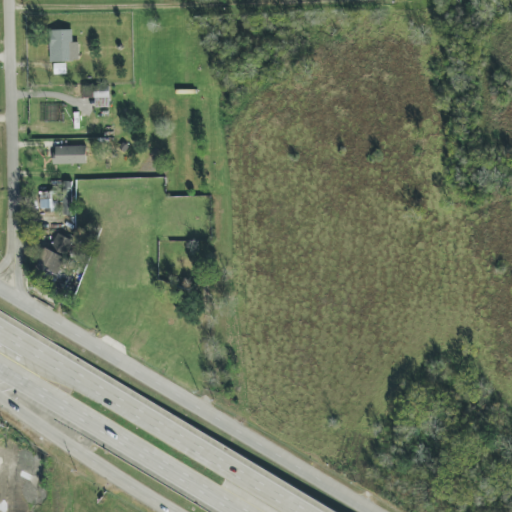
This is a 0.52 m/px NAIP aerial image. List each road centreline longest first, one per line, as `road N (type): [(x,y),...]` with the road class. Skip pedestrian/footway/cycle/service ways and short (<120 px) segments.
road 1 (primary): [(367,511),(95,344)]
road 2 (residential): [(9,0),(17,296)]
road 3 (primary): [(272,493),(28,347)]
road 4 (primary): [(0,367),(242,511)]
